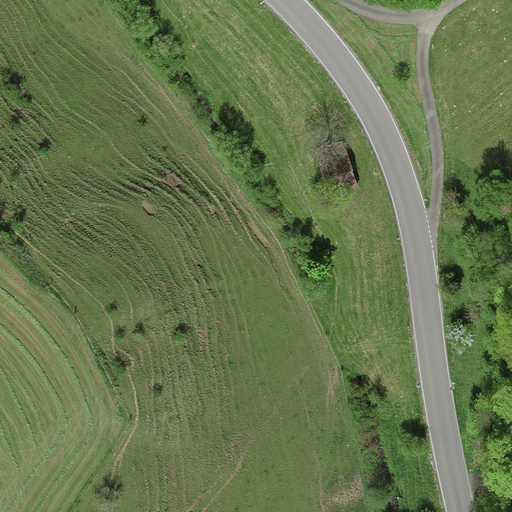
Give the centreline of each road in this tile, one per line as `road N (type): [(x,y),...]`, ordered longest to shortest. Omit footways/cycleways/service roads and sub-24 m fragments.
road 1 (tertiary): [(294,0),(382,100),(422,187),(440,278),(464,511)]
road 2 (track): [(430,18),(421,58),(438,144),(440,278)]
